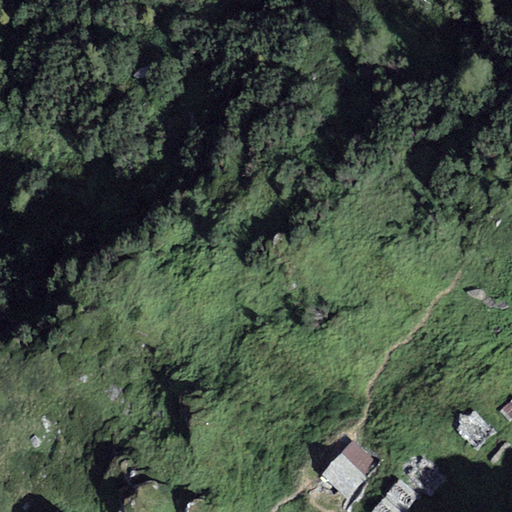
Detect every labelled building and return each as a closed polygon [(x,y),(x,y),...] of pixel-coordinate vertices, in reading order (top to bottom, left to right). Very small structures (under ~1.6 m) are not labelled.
[(511,399),(501,412),(511,421),(511,420),(511,399)] [(469,410),(453,428),(477,449),(492,431),(469,410)] [(366,480),(344,455),(322,474),(345,499),(366,480)] [(425,461),(412,476),(433,495),(447,480),(425,461)] [(399,481),(388,496),(410,511),(411,511),(422,497),(399,481)] [(397,511),(382,501),(373,511),(397,511)]
